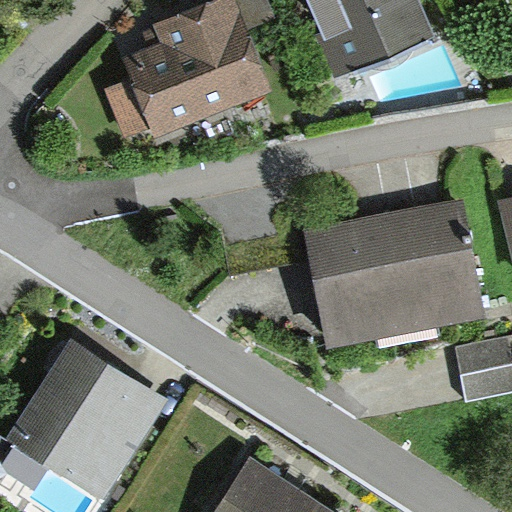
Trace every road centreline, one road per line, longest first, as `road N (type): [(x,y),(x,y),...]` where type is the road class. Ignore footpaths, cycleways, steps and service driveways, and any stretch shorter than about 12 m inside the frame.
road 1 (residential): [(455,511),(20,228)]
road 2 (residential): [(20,228),(57,201),(511,122)]
road 3 (residential): [(83,0),(0,101)]
